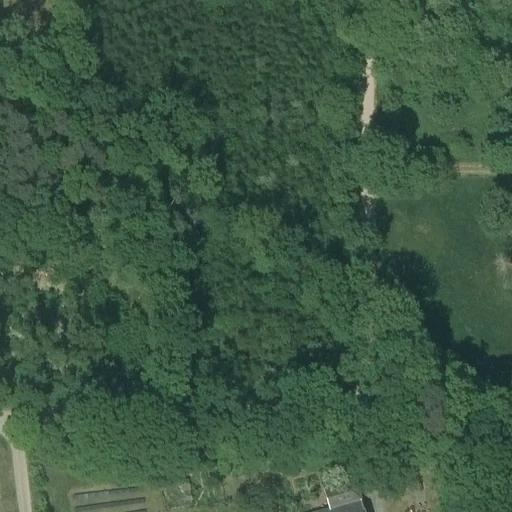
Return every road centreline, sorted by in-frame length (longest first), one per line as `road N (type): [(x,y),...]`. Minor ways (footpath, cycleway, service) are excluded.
road 1 (unclassified): [(511,411),(0,418)]
road 2 (track): [(368,0),(367,413)]
